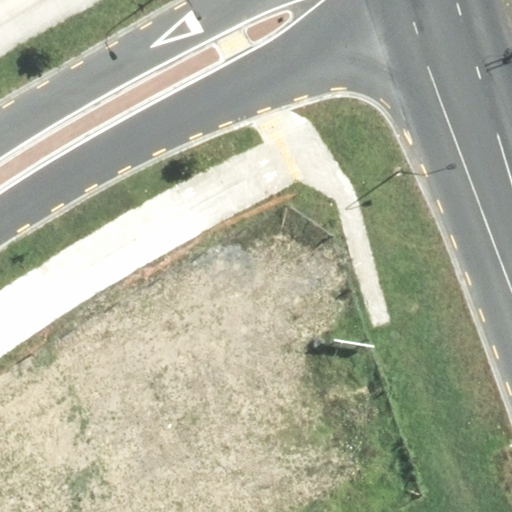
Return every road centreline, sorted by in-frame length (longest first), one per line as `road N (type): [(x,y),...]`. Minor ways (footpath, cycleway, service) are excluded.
road 1 (residential): [(453,5),(198,104),(0,221)]
road 2 (residential): [(0,130),(231,0)]
road 3 (tertiary): [(453,5),(511,198)]
